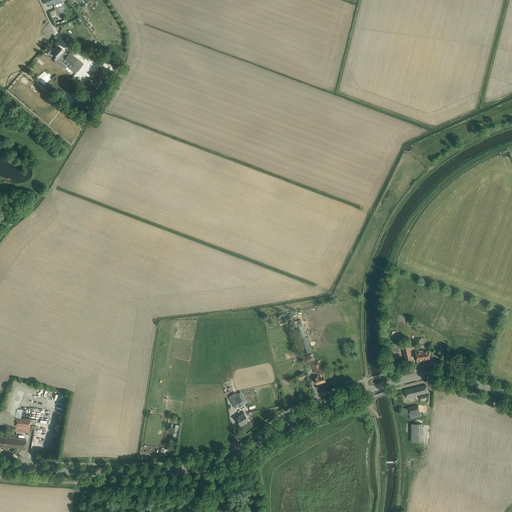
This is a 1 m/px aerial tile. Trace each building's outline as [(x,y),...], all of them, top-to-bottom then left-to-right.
[(99,45),(94,48),(99,55),(104,51),(99,45)] [(55,55),(52,57),(55,60),(54,62),(59,66),(60,65),(63,62),(68,66),(75,73),(80,68),(83,64),(69,52),(67,55),(64,51),(59,47),(53,53),(55,55)] [(89,78),(82,88),(86,92),(85,93),(89,96),(98,85),(95,83),(97,81),(97,82),(100,78),(101,78),(105,74),(104,73),(105,72),(100,68),(95,73),(93,72),(92,74),(93,75),(92,77),(90,79),(89,78)] [(301,323),(295,325),(303,354),(309,352),(310,352),(302,326),(301,323)] [(391,335),(395,339),(400,334),(396,330),(391,335)] [(402,347),(406,363),(412,362),(408,343),(402,344),(403,347),(402,347)] [(423,350),(415,351),(416,361),(430,360),(429,351),(423,352),(423,350)] [(320,372),(322,371),(319,362),(316,363),(316,364),(313,365),(316,373),(317,373),(320,372)] [(318,376),(314,377),(317,384),(325,382),(322,371),(320,372),(317,373),(318,376)] [(13,380),(0,412),(0,424),(29,428),(30,419),(21,418),(22,410),(17,409),(17,407),(23,390),(35,394),(37,386),(13,380)] [(426,386),(405,391),(407,398),(427,393),(426,386)] [(233,394),(228,397),(235,408),(238,406),(239,407),(243,404),(241,400),(244,398),(240,392),(236,394),(236,393),(234,395),(233,394)] [(420,415),(417,405),(403,408),(405,415),(409,414),(410,418),(420,415)] [(238,421),(237,422),(240,427),(245,424),(244,423),(248,420),(244,413),(239,416),(236,418),(238,421)] [(411,442),(422,442),(422,423),(411,423),(411,442)] [(0,436),(0,446),(25,449),(26,440),(15,438),(15,437),(12,437),(11,438),(1,437),(0,436)]
